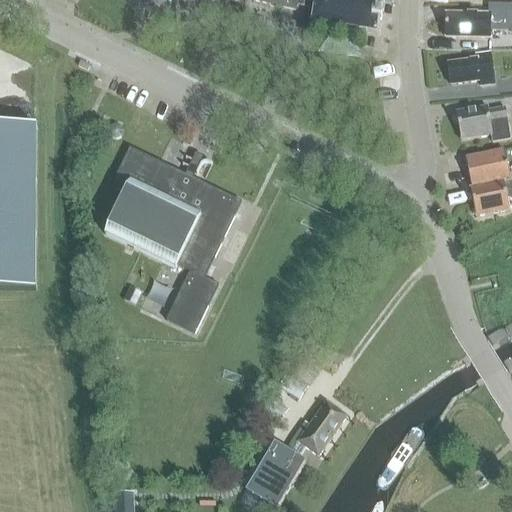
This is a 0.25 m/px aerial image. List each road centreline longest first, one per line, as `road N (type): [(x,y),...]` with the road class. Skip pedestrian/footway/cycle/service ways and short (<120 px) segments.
road 1 (tertiary): [(402,201),(0,1)]
road 2 (tertiary): [(511,405),(465,329),(425,225),(402,201)]
road 3 (residential): [(408,0),(424,162),(402,201)]
